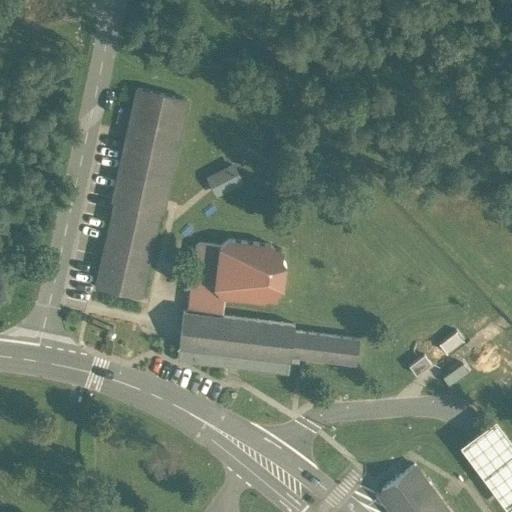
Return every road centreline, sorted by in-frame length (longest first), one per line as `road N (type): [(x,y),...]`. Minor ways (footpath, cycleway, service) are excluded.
road 1 (unclassified): [(351,511),(281,456),(171,405)]
road 2 (unclassified): [(171,405),(95,376),(0,357)]
road 3 (unclassified): [(171,405),(298,511)]
